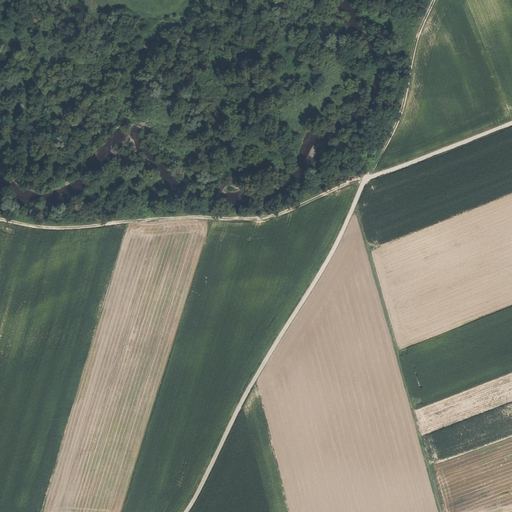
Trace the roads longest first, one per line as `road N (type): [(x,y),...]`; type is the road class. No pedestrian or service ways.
road 1 (track): [(365,179),(185,511)]
road 2 (track): [(0,219),(68,227),(263,216),(365,179)]
road 3 (track): [(433,0),(369,177)]
road 4 (track): [(365,179),(511,123)]
